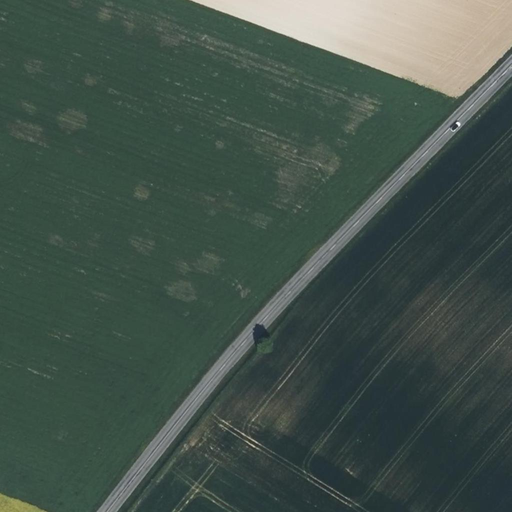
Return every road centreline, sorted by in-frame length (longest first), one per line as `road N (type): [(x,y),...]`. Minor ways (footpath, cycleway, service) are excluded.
road 1 (tertiary): [(511,65),(233,347),(106,511)]
road 2 (track): [(327,252),(279,226),(0,126)]
